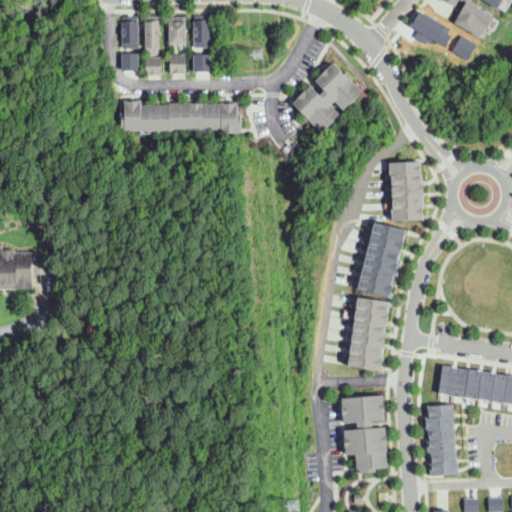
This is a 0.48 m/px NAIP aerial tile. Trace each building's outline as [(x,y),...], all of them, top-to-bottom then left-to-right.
[(458,0),(469,0),(490,13),(477,34),(451,18),(455,12),(453,8),(458,0)] [(487,0),(504,11),(511,0),(487,0)] [(421,7),(449,24),(446,28),(455,34),(447,46),(434,38),(432,42),(429,39),(427,42),(416,36),(420,29),(411,24),(421,7)] [(190,13),(209,13),(209,40),(190,41),(190,13)] [(118,14),(136,15),(135,40),(118,39),(118,14)] [(151,16),(151,18),(158,18),(159,54),(148,54),(147,16),(151,16)] [(177,17),(177,18),(185,18),(186,43),(182,43),(182,46),(180,46),(180,43),(172,44),(171,17),(177,17)] [(461,33),(478,42),(469,58),(452,49),(461,33)] [(119,49),(136,48),(136,67),(119,68),(119,49)] [(191,51),(207,52),(207,68),(191,68),(191,51)] [(221,52),(202,53),(203,70),(221,70),(221,52)] [(186,73),(172,73),(172,56),(186,56),(186,73)] [(144,58),(159,57),(160,72),(144,72),(144,58)] [(349,74),(349,73),(355,79),(354,80),(365,91),(360,96),(360,97),(355,103),(354,102),(337,119),(338,119),(332,125),(332,124),(326,130),(299,103),(305,97),(304,96),(310,91),(327,75),(326,74),(332,68),(333,69),(338,63),(349,74)] [(142,101),(142,103),(149,103),(149,108),(149,131),(130,131),(130,112),(129,111),(133,111),(133,103),(134,103),(134,102),(138,102),(138,101),(142,101)] [(199,103),(199,105),(200,105),(200,133),(190,133),(190,129),(189,121),(189,117),(189,115),(189,114),(189,105),(191,105),(194,103),(199,103)] [(209,104),(209,105),(210,105),(210,107),(210,130),(210,132),(210,133),(200,133),(200,105),(201,105),(201,104),(205,104),(205,103),(209,103),(209,104)] [(231,134),(230,106),(230,105),(237,105),(237,103),(241,103),(241,104),(245,104),(245,105),(246,105),(247,117),(250,117),(250,133),(231,134)] [(189,104),(189,106),(189,105),(189,114),(189,115),(189,117),(189,121),(190,129),(190,133),(179,133),(179,131),(179,123),(179,119),(179,117),(179,115),(179,108),(179,106),(181,106),(181,105),(184,104),(189,104)] [(219,105),(219,106),(220,106),(220,116),(220,118),(220,122),(220,130),(221,134),(210,134),(210,133),(210,132),(210,130),(210,107),(211,106),(211,105),(215,105),(215,104),(219,104),(219,105)] [(230,106),(231,134),(229,134),(221,134),(220,130),(220,122),(220,118),(220,116),(220,106),(222,106),(222,105),(225,105),(225,104),(229,104),(230,106)] [(158,106),(158,108),(159,116),(159,117),(159,120),(159,123),(159,131),(159,135),(149,135),(149,131),(149,108),(150,108),(150,107),(153,107),(153,106),(158,105),(158,106)] [(168,106),(168,108),(169,108),(169,116),(169,117),(169,119),(169,123),(169,131),(169,135),(159,135),(159,131),(159,123),(159,120),(159,117),(159,116),(158,108),(160,108),(160,107),(164,107),(164,105),(168,105),(168,106)] [(177,135),(169,135),(169,131),(169,123),(169,119),(169,117),(169,116),(169,108),(171,107),(174,107),(174,105),(178,105),(178,106),(179,106),(179,108),(179,115),(179,117),(179,119),(179,123),(179,131),(179,133),(179,135),(177,135)] [(416,213),(384,214),(382,156),(414,155),(416,213)] [(349,282),(382,290),(398,225),(365,217),(349,282)] [(0,288),(0,245),(3,245),(3,250),(16,250),(16,252),(33,252),(34,288),(0,288)] [(337,357),(372,363),(384,297),(349,291),(337,357)] [(440,358),(511,369),(511,400),(435,389),(440,358)] [(384,395),(384,402),(385,402),(386,410),(385,411),(385,416),(386,420),(375,421),(375,428),(386,427),(387,434),(388,434),(389,442),(388,442),(388,450),(387,450),(388,456),(390,456),(390,460),(389,460),(389,463),(388,463),(388,465),(377,466),(377,470),(361,471),(359,452),(350,453),(350,445),(349,446),(348,439),(348,437),(349,437),(348,430),(362,429),(361,422),(348,423),(347,414),(346,414),(345,406),(346,406),(346,398),(384,395)] [(450,403),(453,474),(427,475),(424,404),(450,403)] [(379,491),(389,490),(389,500),(379,501),(379,491)] [(365,501),(356,502),(355,493),(364,492),(365,501)] [(458,511),(458,494),(476,494),(475,511),(458,511)] [(487,495),(503,494),(503,511),(481,511),(481,510),(487,510),(487,495)] [(435,498),(447,498),(447,508),(454,508),(454,511),(433,511),(435,511),(435,498)]
